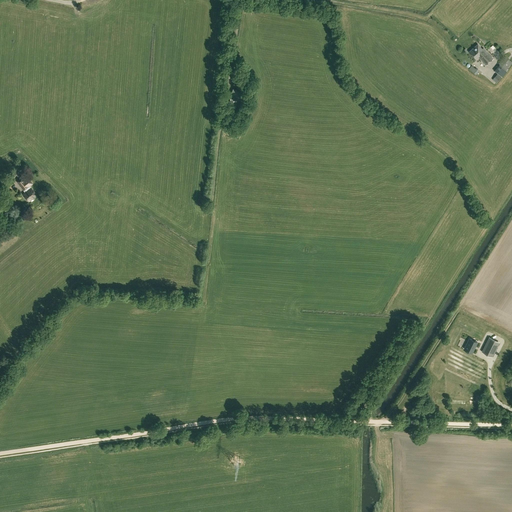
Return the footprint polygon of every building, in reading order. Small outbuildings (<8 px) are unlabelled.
[(477,44),(474,47),(469,52),(476,59),(478,57),(486,65),(493,59),(483,48),(482,49),(477,44)] [(494,68),(500,74),(511,64),(511,60),(508,56),(494,68)] [(469,67),(477,73),(480,69),(473,63),(469,67)] [(498,73),(493,78),(498,82),(502,77),(498,73)] [(248,95),(233,88),(229,97),(244,103),(248,95)] [(29,201),(37,195),(31,188),(29,189),(27,187),(32,183),(28,177),(24,180),(22,177),(17,181),(26,192),(23,194),(29,201)] [(469,338),(463,349),(472,353),(478,342),(469,338)] [(491,356),(498,342),(489,338),(483,351),(491,356)]
